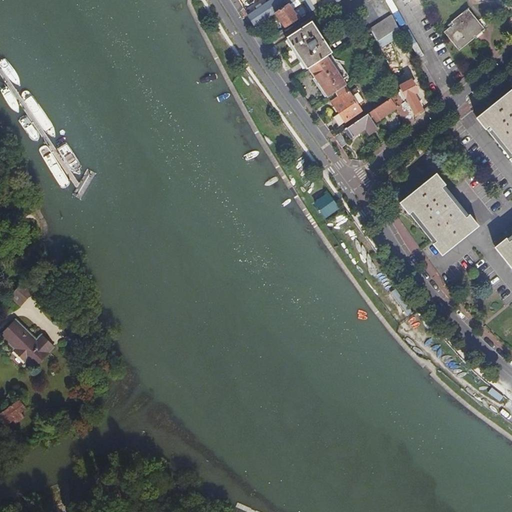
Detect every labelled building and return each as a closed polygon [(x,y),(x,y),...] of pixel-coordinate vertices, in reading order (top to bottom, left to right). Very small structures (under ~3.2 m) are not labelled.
[(270,0),(248,15),(255,26),(275,13),(288,4),(295,0),(294,0),(270,0)] [(300,0),(306,10),(320,0),(300,0)] [(288,4),(275,13),(285,28),(298,19),(288,4)] [(454,25),(444,32),(459,51),(485,29),(469,8),(452,22),(454,25)] [(372,29),(377,41),(398,29),(392,16),(372,29)] [(286,38),(287,39),(312,22),(286,38)] [(312,22),(287,39),(307,70),(309,69),(326,57),(332,53),(312,22)] [(326,57),(309,69),(324,92),(341,81),(326,57)] [(411,81),(400,86),(402,91),(415,117),(423,111),(414,94),(417,93),(411,81)] [(345,86),(336,92),(339,97),(340,97),(342,99),(334,105),(339,113),(346,122),(347,121),(361,111),(357,103),(353,97),(345,86)] [(511,90),(477,119),(486,129),(489,127),(511,155),(511,158),(510,160),(511,161),(511,90)] [(396,124),(400,130),(415,117),(402,91),(396,95),(401,104),(396,108),(402,118),(396,124)] [(374,123),(396,108),(390,99),(368,114),(374,123)] [(347,121),(350,126),(365,116),(361,111),(347,121)] [(346,122),(339,113),(334,117),(340,126),(346,122)] [(350,126),(345,129),(348,135),(351,139),(364,130),(368,136),(378,129),(374,123),(368,114),(365,116),(350,126)] [(345,129),(339,133),(343,139),(348,135),(345,129)] [(339,133),(334,137),(341,147),(346,143),(343,139),(339,133)] [(407,210),(409,213),(410,214),(413,212),(434,239),(437,242),(434,245),(442,256),(478,227),(469,216),(466,219),(442,188),(445,186),(436,175),(401,203),(403,206),(407,210)] [(326,193),(310,203),(321,220),(337,209),(326,193)] [(511,239),(509,242),(506,239),(496,248),(511,268),(511,239)] [(32,291),(21,281),(9,296),(19,305),(32,291)] [(37,340),(16,322),(3,336),(17,348),(16,350),(29,361),(30,360),(37,366),(55,346),(42,335),(37,340)] [(25,410),(20,402),(0,416),(6,426),(14,420),(16,423),(24,417),(21,413),(25,410)]
